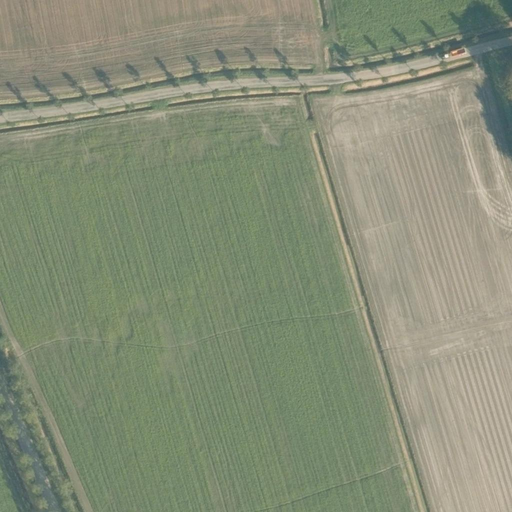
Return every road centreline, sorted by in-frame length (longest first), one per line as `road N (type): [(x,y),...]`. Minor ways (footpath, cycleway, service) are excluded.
road 1 (unclassified): [(0,118),(226,85),(365,77),(511,44)]
road 2 (tertiary): [(51,511),(0,380)]
